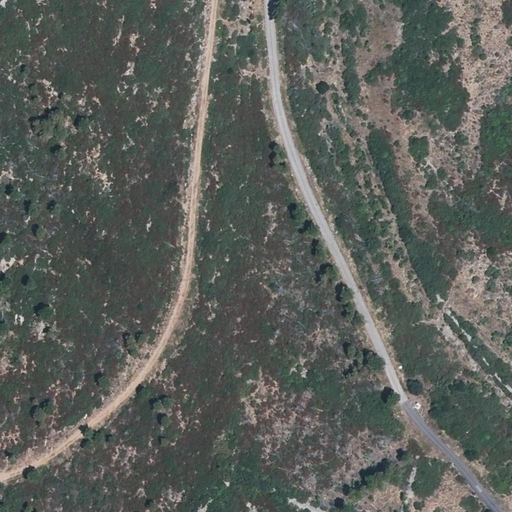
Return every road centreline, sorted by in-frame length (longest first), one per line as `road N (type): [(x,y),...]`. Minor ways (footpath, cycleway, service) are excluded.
road 1 (unclassified): [(498,511),(401,398),(315,208),(280,126),(269,0)]
road 2 (track): [(0,479),(83,427),(134,376),(169,323),(187,261),(215,0)]
